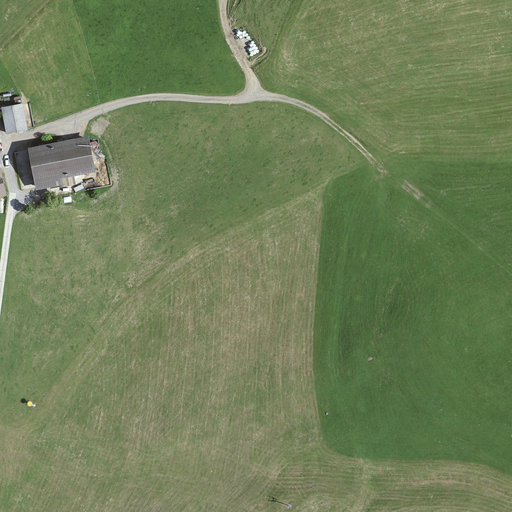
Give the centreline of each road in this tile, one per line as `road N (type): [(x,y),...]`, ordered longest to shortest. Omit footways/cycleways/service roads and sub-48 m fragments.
road 1 (track): [(7,143),(132,100),(245,98),(255,91)]
road 2 (track): [(255,91),(312,109),(429,206)]
road 3 (unclassified): [(0,289),(12,202),(7,143)]
